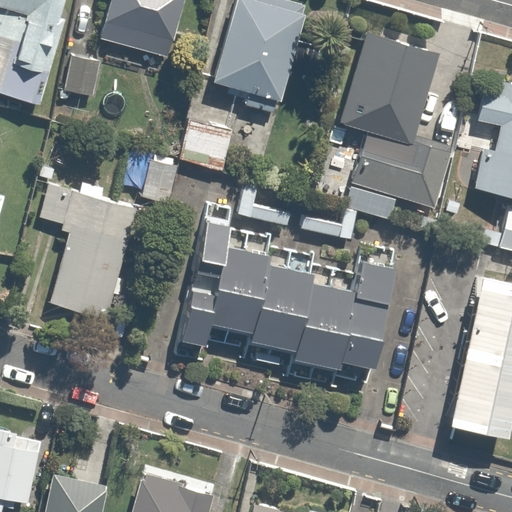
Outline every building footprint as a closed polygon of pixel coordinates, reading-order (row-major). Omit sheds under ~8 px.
[(57,14),(61,0),(0,0),(0,89),(30,98),(36,77),(44,79),(62,16),(57,14)] [(105,0),(96,40),(169,57),(182,0),(105,0)] [(270,109),(275,93),(281,95),(306,0),(231,0),(211,76),(244,85),(240,101),(270,109)] [(411,136),(439,44),(365,22),(337,114),(411,136)] [(103,52),(64,42),(53,90),(91,99),(103,52)] [(505,92),(479,86),(472,117),(497,123),(492,145),(478,142),(468,183),(511,193),(511,77),(508,77),(505,92)] [(434,201),(449,145),(426,139),(424,145),(360,128),(347,178),(434,201)] [(165,199),(178,152),(149,144),(136,191),(165,199)] [(80,175),(76,192),(42,183),(33,216),(68,225),(49,301),(108,316),(135,207),(98,197),(102,181),(80,175)] [(259,179),(242,176),(236,210),(287,219),(290,205),(256,199),(259,179)] [(233,205),(203,199),(174,332),(202,338),(206,320),(241,327),(239,335),(289,346),(287,354),(335,364),(336,355),(371,362),(392,260),(355,252),(348,282),(314,274),(315,269),(268,259),(270,247),(226,238),(233,205)] [(511,203),(504,201),(498,224),(511,227),(511,203)] [(356,207),(340,205),(339,216),(299,211),(296,232),(351,240),(356,207)] [(511,399),(511,272),(477,265),(444,417),(505,430),(511,399)] [(0,421),(0,511),(1,511),(5,500),(29,506),(48,434),(0,421)] [(200,511),(206,482),(140,469),(131,511),(200,511)] [(97,511),(103,486),(48,475),(40,511),(97,511)] [(314,511),(255,499),(251,511),(314,511)]
